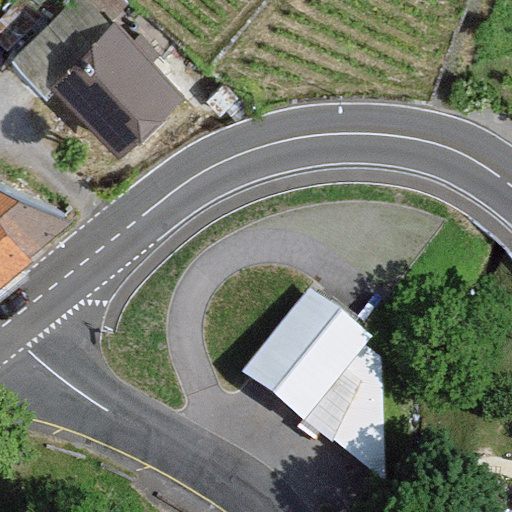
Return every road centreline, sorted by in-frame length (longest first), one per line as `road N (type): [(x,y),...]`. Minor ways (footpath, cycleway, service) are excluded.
road 1 (secondary): [(5,328),(196,175),(268,142),(343,131),(404,138),(470,154),(511,185)]
road 2 (tertiary): [(5,328),(99,405),(269,511)]
